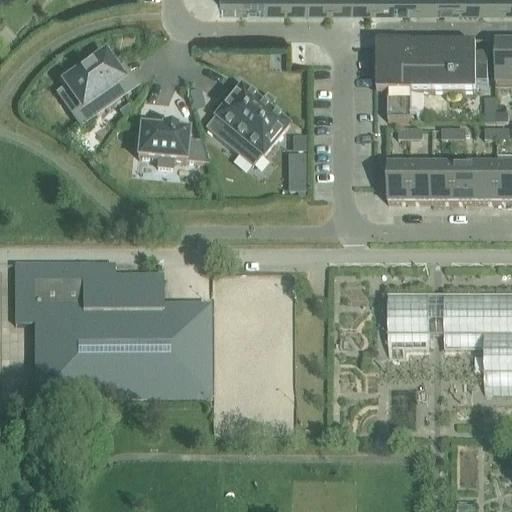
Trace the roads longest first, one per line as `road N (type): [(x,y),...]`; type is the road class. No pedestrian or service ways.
road 1 (residential): [(511,257),(39,258)]
road 2 (residential): [(342,33),(340,234),(511,234)]
road 3 (residential): [(172,0),(176,24),(186,30),(342,33)]
road 4 (residential): [(342,33),(511,33)]
